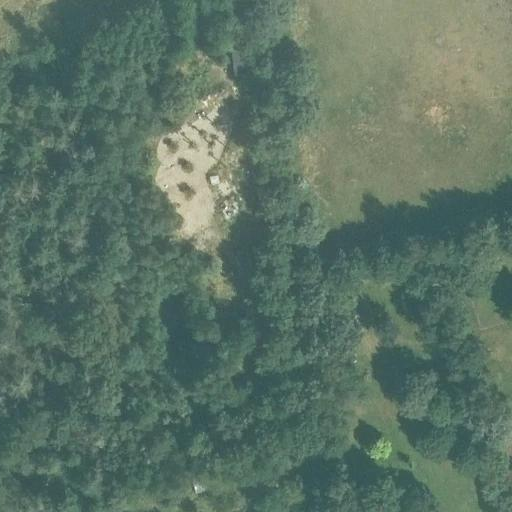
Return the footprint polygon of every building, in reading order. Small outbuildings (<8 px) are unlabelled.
[(230,50),(233,76),(247,74),(244,48),(230,50)] [(220,188),(222,199),(239,195),(237,184),(220,188)] [(457,248),(433,257),(443,280),(466,271),(457,248)] [(345,370),(346,386),(358,386),(357,369),(345,370)] [(511,450),(502,454),(508,470),(511,480),(511,450)]
